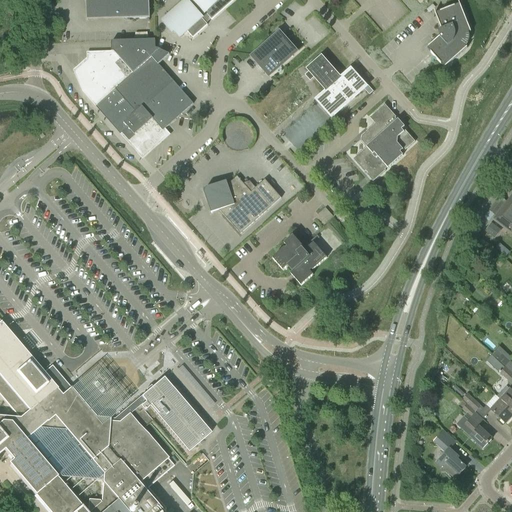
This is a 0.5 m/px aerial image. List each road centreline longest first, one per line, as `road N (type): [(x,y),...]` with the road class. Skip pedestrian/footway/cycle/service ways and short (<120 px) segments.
road 1 (tertiary): [(388,381),(283,357),(133,198)]
road 2 (primary): [(388,381),(437,231),(511,103)]
road 3 (residential): [(337,218),(237,102),(215,97)]
road 4 (residential): [(311,0),(409,110)]
road 5 (tertiary): [(133,198),(33,94)]
road 6 (residential): [(133,198),(207,136),(215,97)]
road 7 (primary): [(376,511),(388,381)]
